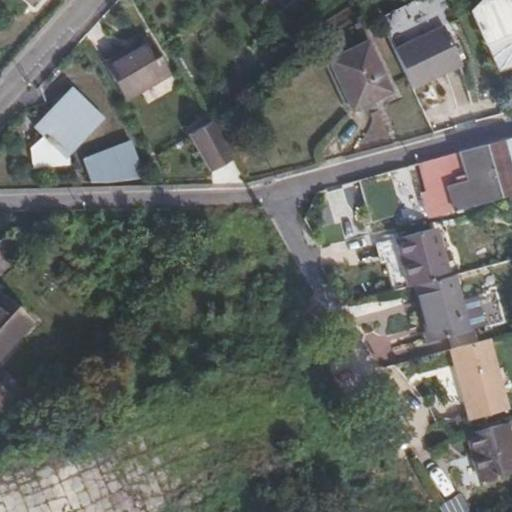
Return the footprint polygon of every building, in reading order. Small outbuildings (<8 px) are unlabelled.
[(273,0),(306,32),(337,0),(273,0)] [(511,0),(488,0),(489,0),(477,5),(502,64),(511,59),(511,0)] [(458,28),(407,49),(423,89),(474,68),(458,28)] [(121,90),(158,55),(150,41),(106,67),(121,90)] [(378,42),(336,60),(358,111),(399,94),(378,42)] [(172,77),(158,55),(121,90),(129,103),(172,77)] [(57,151),(97,113),(76,93),(39,133),(46,139),(57,151)] [(64,158),(101,118),(97,113),(57,151),(64,158)] [(233,164),(210,126),(187,141),(208,178),(233,164)] [(511,158),(511,154),(507,138),(468,148),(473,168),(511,158)] [(35,172),(57,151),(46,139),(34,152),(35,172)] [(142,175),(123,140),(107,149),(129,185),(142,175)] [(495,199),(487,171),(475,174),(473,168),(468,148),(412,163),(420,194),(414,195),(420,220),(428,218),(477,204),(495,199)] [(64,167),(64,158),(57,151),(35,172),(64,167)] [(511,194),(511,158),(473,168),(475,174),(487,171),(495,199),(511,194)] [(131,188),(145,179),(142,175),(129,185),(131,188)] [(429,223),(483,209),(477,204),(428,218),(429,223)] [(321,249),(345,242),(340,226),(316,233),(321,249)] [(450,276),(436,228),(397,238),(412,287),(415,286),(450,276)] [(6,236),(0,240),(0,268),(20,253),(6,236)] [(470,332),(454,275),(450,276),(415,286),(432,343),(470,332)] [(0,360),(31,315),(0,296),(0,360)] [(510,409),(490,338),(452,349),(471,419),(510,409)] [(0,376),(0,413),(25,391),(6,371),(0,376)] [(511,471),(511,453),(504,422),(466,431),(479,479),(511,471)] [(466,511),(456,493),(434,504),(439,511),(466,511)]
